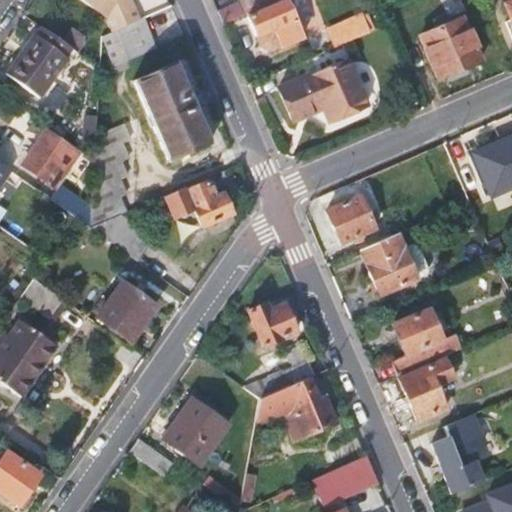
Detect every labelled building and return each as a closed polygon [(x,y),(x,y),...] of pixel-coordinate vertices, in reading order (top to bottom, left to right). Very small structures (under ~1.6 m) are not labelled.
[(83,0),(99,11),(102,10),(107,10),(113,0),(83,0)] [(105,17),(134,5),(131,0),(113,0),(107,10),(102,10),(105,17)] [(242,0),(236,2),(242,16),(266,6),(280,0),(242,0)] [(289,0),(288,0),(249,16),(258,36),(276,28),(284,46),(306,37),(289,0)] [(511,0),(503,4),(511,25),(511,0)] [(105,17),(111,31),(112,30),(139,19),(134,5),(105,17)] [(332,28),(340,45),(374,31),(367,13),(332,28)] [(103,34),(115,61),(129,55),(131,58),(156,47),(143,17),(141,18),(139,19),(112,30),(111,31),(103,34)] [(438,79),(481,62),(463,18),(420,36),(438,79)] [(34,35),(7,73),(40,96),(66,57),(64,55),(70,45),(62,40),(43,27),(36,37),(34,35)] [(346,59),(279,87),(293,119),(324,106),(331,122),(366,107),(346,59)] [(132,80),(168,161),(209,144),(175,61),(132,80)] [(95,154),(102,170),(95,173),(101,187),(92,191),(100,207),(92,210),(97,224),(120,214),(127,212),(121,198),(127,196),(121,178),(129,175),(124,161),(131,158),(125,142),(131,139),(124,123),(97,134),(103,150),(95,154)] [(57,157),(66,144),(47,131),(22,167),(49,185),(65,162),(57,157)] [(503,146),(476,157),(487,184),(511,173),(511,135),(501,140),(503,146)] [(57,157),(65,162),(74,150),(66,144),(57,157)] [(0,186),(10,172),(0,164),(0,186)] [(438,174),(445,192),(462,184),(455,166),(438,174)] [(511,173),(487,184),(492,194),(511,185),(511,173)] [(186,190),(185,187),(165,195),(174,217),(194,208),(201,226),(231,214),(222,192),(215,195),(208,181),(186,190)] [(433,197),(441,217),(471,205),(468,197),(466,193),(462,184),(445,192),(433,197)] [(51,201),(75,217),(90,227),(91,212),(89,211),(59,190),(51,201)] [(327,213),(342,245),(375,231),(361,198),(327,213)] [(90,227),(137,260),(152,237),(120,214),(97,224),(90,227)] [(398,236),(403,249),(414,245),(424,241),(419,227),(398,236)] [(360,252),(380,298),(427,277),(429,269),(420,249),(414,245),(403,249),(398,236),(360,252)] [(33,278),(19,298),(46,317),(60,297),(33,278)] [(121,283),(97,318),(130,340),(154,305),(121,283)] [(266,304),(247,313),(262,349),(296,334),(284,306),(269,312),(266,304)] [(398,376),(433,360),(433,358),(459,347),(455,336),(442,341),(439,333),(448,329),(441,313),(433,317),(429,310),(393,326),(407,358),(393,364),(398,376)] [(18,317),(0,342),(0,382),(20,397),(57,345),(18,317)] [(445,361),(399,380),(418,423),(447,411),(441,399),(447,397),(442,385),(454,380),(445,361)] [(308,362),(243,389),(258,400),(310,378),(314,377),(308,362)] [(258,400),(256,415),(281,415),(294,442),(336,425),(325,398),(319,400),(310,378),(258,400)] [(189,400),(161,442),(198,467),(226,426),(189,400)] [(431,446),(452,496),(470,488),(484,483),(475,464),(479,463),(473,447),(482,443),(471,418),(442,430),(446,440),(431,446)] [(128,454),(161,478),(171,464),(138,440),(128,454)] [(0,461),(0,491),(19,504),(38,476),(5,454),(0,461)] [(311,480),(323,506),(377,482),(376,480),(366,456),(311,480)] [(511,511),(511,487),(485,500),(487,505),(472,511),(511,511)]
